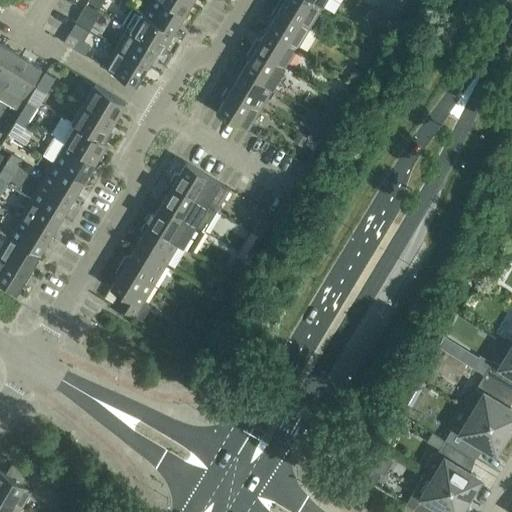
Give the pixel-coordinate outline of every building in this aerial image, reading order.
[(185,13),(163,0),(151,0),(143,13),(174,31),(185,13)] [(163,0),(185,13),(192,0),(163,0)] [(279,0),(276,6),(310,26),(322,6),(312,0),(279,0)] [(405,0),(390,0),(383,13),(394,20),(397,14),(406,0),(405,0)] [(86,4),(75,21),(90,30),(100,13),(86,4)] [(271,14),(273,18),(267,28),(298,47),(310,26),(276,6),(271,14)] [(158,48),(162,51),(174,31),(143,13),(133,7),(122,26),(128,29),(128,28),(133,31),(132,32),(158,48)] [(377,26),(387,32),(394,20),(384,15),(377,26)] [(76,22),(69,34),(77,39),(83,42),(90,30),(76,22)] [(158,48),(132,32),(133,31),(128,28),(128,29),(117,48),(147,66),(158,48)] [(261,39),(257,39),(252,47),(285,67),(298,47),(267,28),(261,39)] [(69,34),(64,42),(72,47),(77,39),(69,34)] [(385,45),(374,38),(369,47),(380,54),(385,45)] [(3,45),(0,50),(0,92),(22,56),(3,45)] [(246,55),(249,59),(242,69),(273,88),(285,67),(252,47),(246,55)] [(105,67),(136,85),(147,66),(117,48),(105,67)] [(372,56),(363,50),(359,56),(369,62),(372,56)] [(0,98),(17,109),(41,68),(22,56),(0,92),(0,98)] [(355,62),(365,68),(369,62),(359,56),(355,62)] [(349,78),(356,82),(362,72),(355,68),(349,78)] [(236,80),(232,80),(227,88),(260,108),(273,88),(242,69),(236,80)] [(55,78),(46,72),(42,78),(51,84),(55,78)] [(38,84),(48,90),(51,84),(42,78),(38,84)] [(125,102),(95,84),(83,103),(114,122),(125,102)] [(217,111),(247,130),(260,108),(227,88),(222,96),(224,100),(217,111)] [(347,97),(338,91),(334,97),(344,103),(347,97)] [(330,103),(340,109),(344,103),(334,97),(330,103)] [(37,107),(28,102),(20,115),(29,121),(37,107)] [(72,122),(71,123),(75,125),(76,124),(102,140),(103,139),(114,122),(83,103),(72,122)] [(29,121),(20,115),(9,134),(18,140),(29,121)] [(72,122),(65,117),(54,136),(95,161),(107,142),(103,139),(102,140),(76,124),(75,125),(71,123),(72,122)] [(299,132),(294,140),(302,145),(307,138),(299,132)] [(43,155),(54,161),(84,180),(95,161),(54,136),(43,155)] [(306,144),(315,150),(319,144),(309,138),(306,144)] [(22,159),(12,153),(8,159),(18,165),(22,159)] [(18,165),(8,159),(0,173),(0,174),(9,180),(18,165)] [(84,180),(54,161),(42,180),(73,198),(84,180)] [(186,162),(179,173),(175,173),(170,182),(215,209),(228,188),(186,162)] [(73,198),(42,180),(31,199),(62,217),(73,198)] [(165,190),(167,194),(161,204),(202,230),(215,209),(170,182),(165,190)] [(62,217),(31,199),(20,217),(50,235),(62,217)] [(154,215),(150,215),(145,223),(179,243),(190,250),(202,230),(161,204),(154,215)] [(50,235),(20,217),(9,236),(39,254),(50,235)] [(269,225),(260,220),(253,232),(262,238),(269,225)] [(140,231),(142,235),(136,245),(166,264),(179,243),(145,223),(140,231)] [(39,254),(9,236),(0,250),(0,255),(28,272),(39,254)] [(245,241),(239,252),(240,252),(250,258),(256,248),(245,241)] [(130,256),(125,256),(120,264),(154,284),(166,264),(136,245),(130,256)] [(239,252),(233,262),(248,271),(249,270),(254,261),(250,258),(240,252),(239,252)] [(0,281),(16,292),(28,272),(0,255),(0,281)] [(114,304),(142,320),(151,304),(145,300),(154,284),(120,264),(115,273),(117,276),(110,287),(120,293),(114,304)] [(238,283),(230,278),(225,286),(233,291),(238,283)] [(229,293),(219,287),(215,293),(225,299),(229,293)] [(212,300),(221,305),(225,299),(215,293),(212,300)] [(191,354),(200,340),(189,333),(180,348),(191,354)] [(511,390),(511,347),(500,365),(493,361),(489,367),(484,375),(511,391),(511,390)] [(478,361),(474,368),(484,375),(489,367),(478,361)] [(430,371),(424,368),(417,378),(427,385),(431,379),(430,371)] [(511,425),(511,409),(504,404),(511,391),(484,375),(476,389),(483,393),(472,412),(507,433),(511,425)] [(413,385),(404,402),(412,407),(421,390),(413,385)] [(480,444),(495,453),(507,433),(472,412),(461,430),(453,426),(445,440),(472,456),(480,444)] [(472,456),(445,440),(436,454),(432,455),(424,468),(425,472),(433,477),(468,498),(480,478),(465,469),(472,456)] [(47,477),(36,470),(33,475),(12,463),(6,473),(0,469),(0,495),(21,508),(33,489),(47,477)] [(372,468),(365,480),(374,486),(381,474),(372,468)] [(446,511),(459,511),(468,498),(433,477),(425,472),(406,505),(417,511),(438,511),(441,509),(446,511)] [(0,511),(18,511),(21,508),(0,495),(0,511)]
